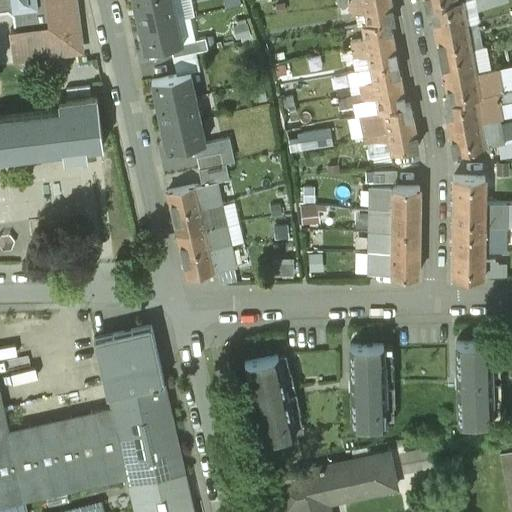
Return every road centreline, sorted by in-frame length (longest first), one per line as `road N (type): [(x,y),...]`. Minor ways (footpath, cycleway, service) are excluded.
road 1 (residential): [(176,300),(108,0)]
road 2 (residential): [(436,301),(437,152),(407,0)]
road 3 (residential): [(436,301),(176,300)]
road 4 (residential): [(226,511),(176,300)]
road 5 (residential): [(176,300),(0,295)]
